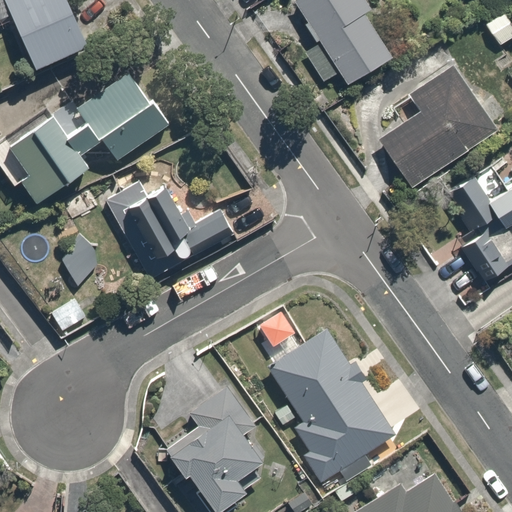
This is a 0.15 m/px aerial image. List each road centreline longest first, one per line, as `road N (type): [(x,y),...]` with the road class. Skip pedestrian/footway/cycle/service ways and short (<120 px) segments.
road 1 (residential): [(341,222),(32,416)]
road 2 (residential): [(341,222),(511,459)]
road 3 (residential): [(178,0),(341,222)]
